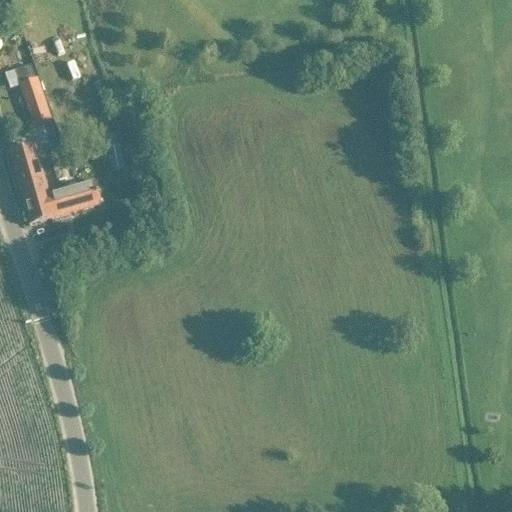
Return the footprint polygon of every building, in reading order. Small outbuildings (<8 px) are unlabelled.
[(49,119),(36,80),(20,86),(33,125),(49,119)] [(66,140),(91,131),(82,105),(57,114),(66,140)] [(8,153),(30,228),(51,221),(45,198),(49,197),(41,173),(33,146),(8,153)] [(124,171),(119,147),(108,150),(113,173),(124,171)] [(49,197),(45,198),(51,221),(100,207),(94,184),(49,197)]
